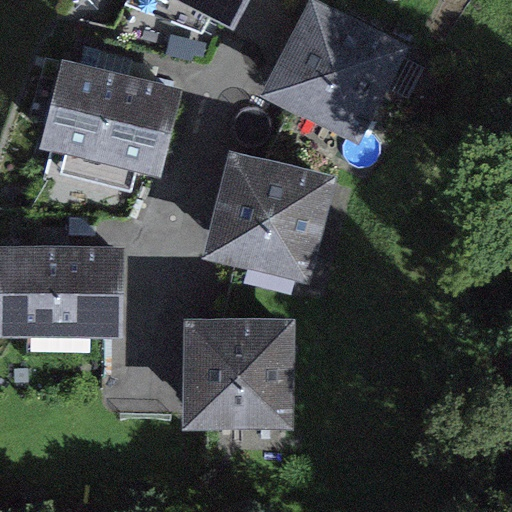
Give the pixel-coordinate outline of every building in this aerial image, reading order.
[(242,0),(187,0),(231,22),(242,0)] [(401,49),(316,4),(270,91),(355,135),(401,49)] [(177,94),(67,66),(48,141),(159,169),(177,94)] [(327,184),(236,161),(213,250),(304,273),(327,184)] [(117,250),(4,249),(4,331),(117,331),(117,250)] [(287,326),(191,326),(190,422),(287,422),(287,326)]
